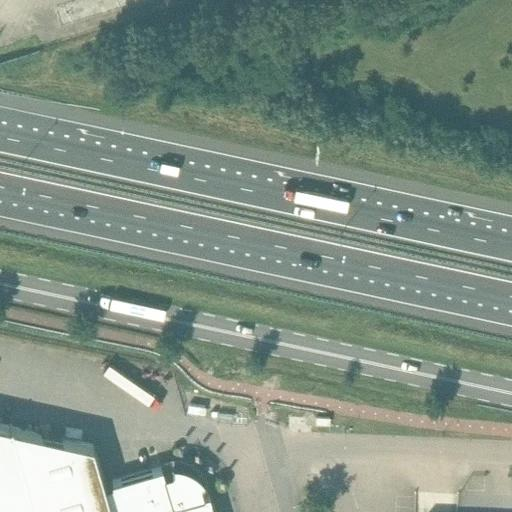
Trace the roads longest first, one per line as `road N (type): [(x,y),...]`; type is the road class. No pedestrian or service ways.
road 1 (motorway): [(0,188),(511,298)]
road 2 (motorway): [(511,248),(0,138)]
road 3 (secondary): [(0,290),(511,396)]
